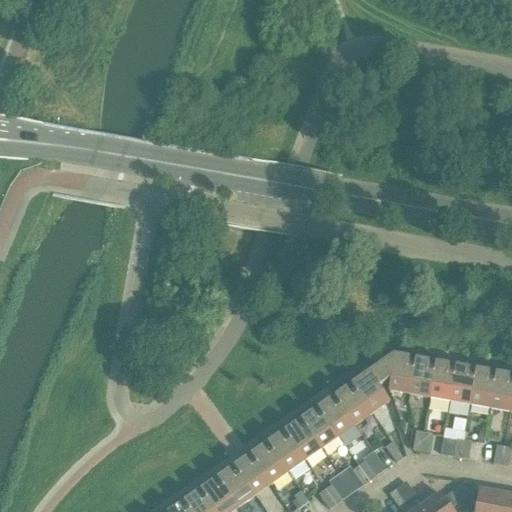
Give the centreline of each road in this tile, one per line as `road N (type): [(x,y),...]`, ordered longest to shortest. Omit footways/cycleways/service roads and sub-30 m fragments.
road 1 (tertiary): [(0,141),(325,194)]
road 2 (tertiary): [(511,228),(325,194)]
road 3 (residential): [(511,484),(413,470),(356,511)]
